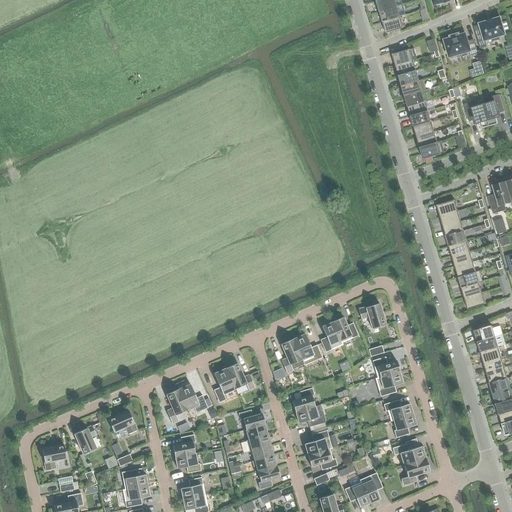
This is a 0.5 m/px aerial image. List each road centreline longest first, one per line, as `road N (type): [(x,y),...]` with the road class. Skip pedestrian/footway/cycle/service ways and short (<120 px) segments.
road 1 (residential): [(448,486),(385,286),(255,337)]
road 2 (residential): [(142,387),(23,442),(35,511)]
road 3 (residential): [(255,337),(305,511)]
road 4 (residential): [(366,54),(493,0)]
road 5 (unclassified): [(404,181),(366,54)]
road 6 (unclassified): [(485,456),(447,330)]
road 7 (unclassified): [(447,330),(410,204)]
road 8 (residential): [(142,387),(167,511)]
road 9 (residential): [(255,337),(142,387)]
